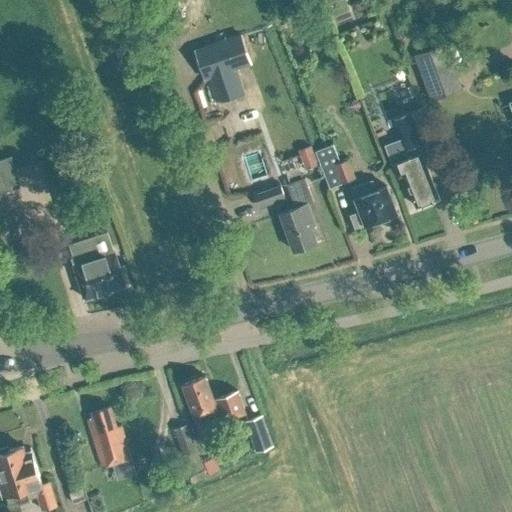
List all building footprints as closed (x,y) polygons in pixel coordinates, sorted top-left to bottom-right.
[(179,0),(167,0),(162,2),(172,32),(188,27),(179,0)] [(207,74),(216,99),(244,90),(235,65),(250,60),(241,32),(194,48),(204,75),(207,74)] [(463,87),(446,40),(413,52),(430,99),(463,87)] [(400,136),(382,143),(390,163),(393,161),(398,174),(403,173),(416,205),(439,196),(417,141),(420,140),(420,139),(409,110),(392,117),(400,136)] [(340,160),(334,142),(316,149),(330,186),(355,177),(348,157),(340,160)] [(10,151),(0,154),(0,212),(13,208),(4,179),(17,175),(10,151)] [(299,172),(319,165),(315,153),(295,159),(299,172)] [(293,249),(316,240),(311,224),(314,223),(307,203),(313,200),(304,176),(287,182),(295,206),(279,211),(293,249)] [(376,188),(372,178),(351,186),(355,196),(354,196),(359,210),(350,213),(355,226),(364,222),(364,223),(397,211),(387,184),(376,188)] [(258,206),(285,197),(279,181),(252,191),(258,206)] [(62,219),(80,212),(74,195),(56,201),(62,219)] [(96,257),(90,238),(71,244),(77,263),(73,264),(84,297),(125,284),(115,251),(96,257)] [(181,382),(193,419),(217,411),(220,420),(243,412),(240,403),(235,389),(213,397),(205,374),(181,382)] [(93,417),(88,418),(102,465),(131,457),(121,424),(116,425),(110,405),(91,411),(93,417)] [(257,450),(274,443),(263,413),(245,420),(257,450)] [(200,438),(214,434),(208,416),(194,421),(200,438)] [(187,423),(174,428),(190,472),(204,467),(187,423)] [(27,455),(23,444),(9,448),(8,445),(0,447),(0,471),(1,477),(0,477),(0,486),(1,491),(5,490),(9,503),(28,497),(25,488),(35,485),(42,508),(57,504),(50,480),(42,482),(33,453),(27,455)]
